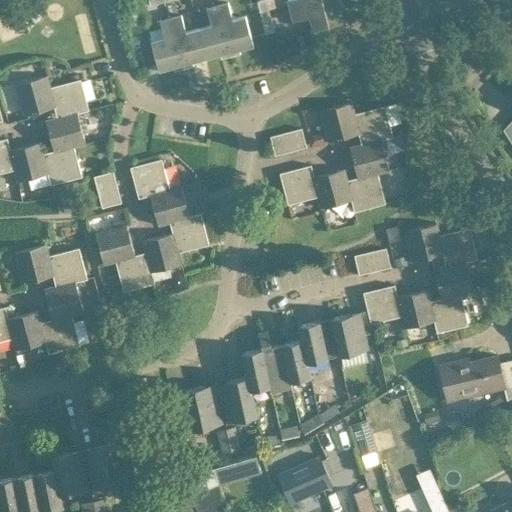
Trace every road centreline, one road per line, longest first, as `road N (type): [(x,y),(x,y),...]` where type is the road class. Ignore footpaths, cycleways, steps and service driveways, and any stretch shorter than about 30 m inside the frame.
road 1 (residential): [(223,310),(215,334),(191,353),(29,390),(0,387)]
road 2 (residential): [(412,21),(480,164),(511,204)]
road 3 (residential): [(423,266),(223,310)]
road 4 (residential): [(252,112),(223,310)]
road 5 (residential): [(252,112),(412,21)]
road 6 (residential): [(140,96),(119,148),(139,232)]
